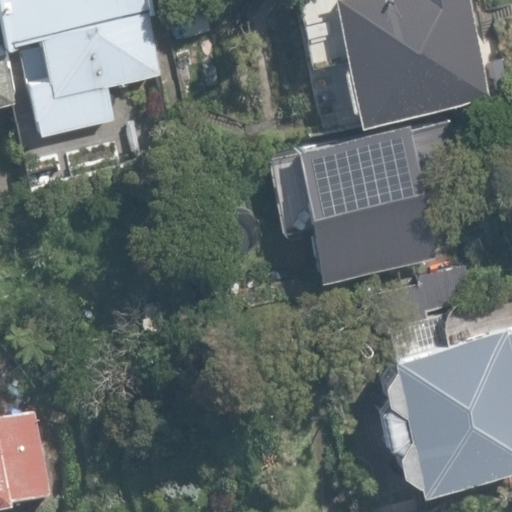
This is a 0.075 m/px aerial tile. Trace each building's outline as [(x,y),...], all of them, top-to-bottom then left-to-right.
[(25,77),(37,131),(112,114),(105,80),(156,68),(143,8),(148,6),(146,0),(0,0),(0,37),(34,30),(44,73),(25,77)] [(351,104),(353,118),(485,91),(466,0),(327,0),(342,53),(337,59),(344,102),(351,104)] [(0,99),(10,98),(0,55),(0,99)] [(304,222),(314,274),(429,251),(416,184),(457,176),(445,114),(405,122),(404,118),(287,140),(289,148),(265,153),(279,227),(304,222)] [(364,288),(372,325),(425,314),(424,307),(452,301),(450,294),(470,290),(464,260),(413,271),(414,278),(364,288)] [(383,349),(412,483),(511,461),(511,323),(502,326),(500,321),(383,347),(383,349)] [(0,511),(7,510),(6,506),(49,498),(32,410),(0,416),(0,511)]
